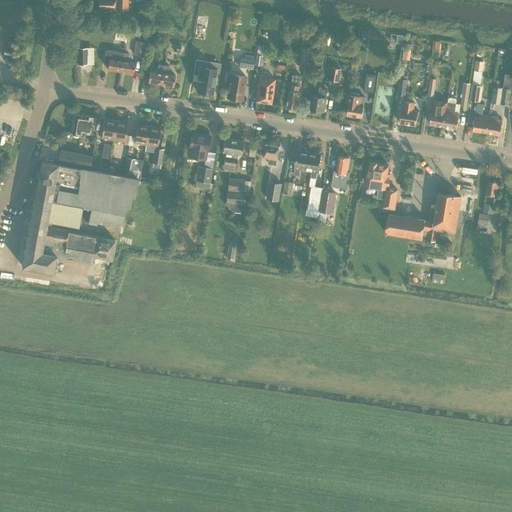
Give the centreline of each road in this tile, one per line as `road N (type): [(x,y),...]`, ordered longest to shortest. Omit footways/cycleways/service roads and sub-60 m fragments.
road 1 (residential): [(43,88),(511,160)]
road 2 (tertiary): [(0,201),(43,88)]
